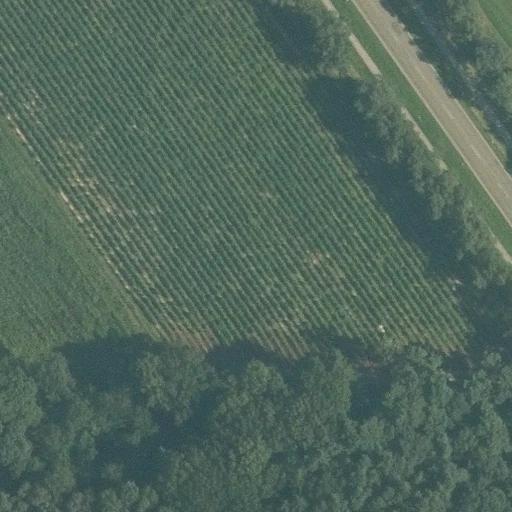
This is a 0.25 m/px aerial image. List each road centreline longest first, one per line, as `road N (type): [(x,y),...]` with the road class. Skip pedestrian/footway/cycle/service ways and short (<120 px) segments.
road 1 (track): [(0,421),(71,403),(146,411),(511,395)]
road 2 (primary): [(511,216),(358,0)]
